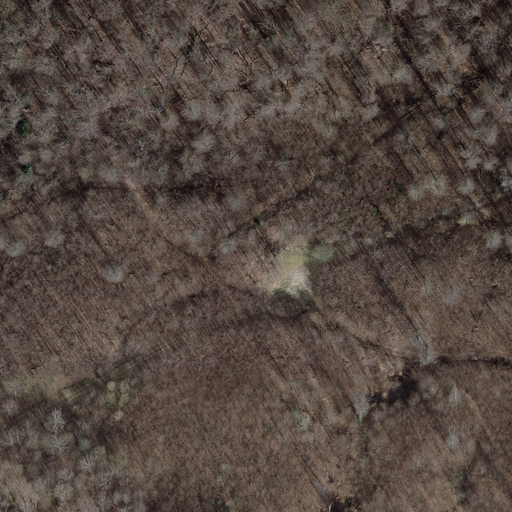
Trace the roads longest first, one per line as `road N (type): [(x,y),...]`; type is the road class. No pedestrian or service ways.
road 1 (track): [(0,443),(132,364),(295,291)]
road 2 (track): [(511,200),(295,291)]
